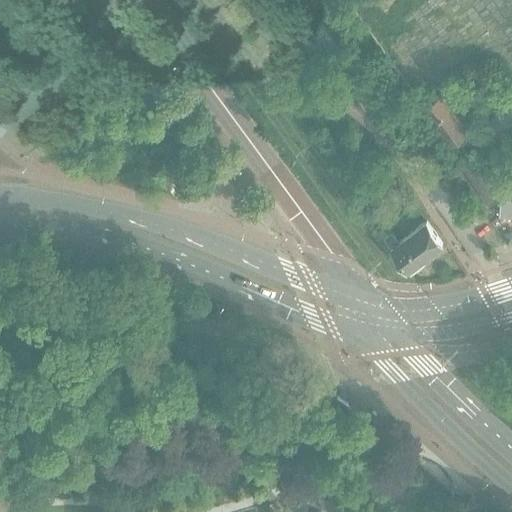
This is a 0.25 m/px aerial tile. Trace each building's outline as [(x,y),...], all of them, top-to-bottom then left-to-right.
[(466,129),(441,94),(423,107),(451,146),(471,131),(474,129),(470,125),(466,129)] [(511,131),(500,135),(504,146),(511,143),(511,131)] [(507,192),(478,153),(461,165),(490,204),(507,192)] [(511,200),(502,199),(500,215),(511,216),(511,200)] [(422,259),(443,244),(427,222),(398,243),(391,233),(385,238),(411,273),(425,263),(422,259)]
